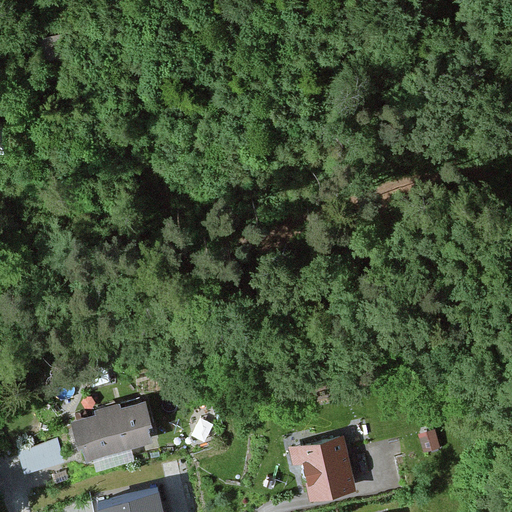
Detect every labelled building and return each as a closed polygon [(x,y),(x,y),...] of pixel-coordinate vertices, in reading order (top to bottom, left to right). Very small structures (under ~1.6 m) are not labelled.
[(62,30),(35,35),(40,61),(67,56),(62,30)] [(91,460),(160,442),(150,404),(131,409),(129,402),(100,410),(101,414),(80,420),(91,460)] [(325,480),(315,420),(272,428),(283,487),(325,480)] [(28,473),(67,464),(62,442),(23,451),(28,473)] [(162,511),(157,485),(97,498),(100,511),(162,511)]
